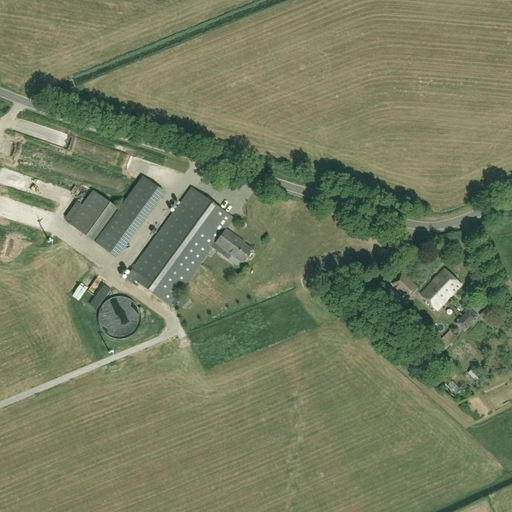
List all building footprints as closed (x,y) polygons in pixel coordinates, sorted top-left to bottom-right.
[(13,131),(26,135),(29,123),(17,119),(13,131)] [(164,193),(144,178),(96,243),(117,259),(164,193)] [(180,203),(132,270),(125,279),(132,284),(134,281),(169,307),(212,247),(221,235),(233,218),(191,188),(180,203)] [(93,191),(69,224),(93,241),(116,208),(93,191)] [(65,218),(70,222),(82,206),(76,202),(65,218)] [(230,242),(221,235),(212,247),(229,259),(232,254),(242,261),(251,248),(242,241),(243,240),(236,235),(230,242)] [(91,252),(87,257),(97,266),(101,261),(91,252)] [(445,269),(433,282),(421,294),(437,310),(461,285),(445,269)] [(408,298),(418,287),(402,273),(392,283),(408,298)] [(104,285),(88,306),(96,311),(111,291),(104,285)] [(181,295),(175,300),(181,307),(187,302),(181,295)] [(104,303),(98,332),(122,337),(123,332),(134,335),(137,321),(129,319),(133,303),(118,299),(116,305),(104,303)] [(465,333),(479,317),(470,308),(455,323),(465,333)] [(481,316),(486,320),(490,316),(485,311),(481,316)] [(449,346),(458,337),(451,329),(442,339),(449,346)] [(468,373),(477,383),(483,377),(473,368),(468,373)] [(454,398),(461,392),(453,383),(446,388),(454,398)]
